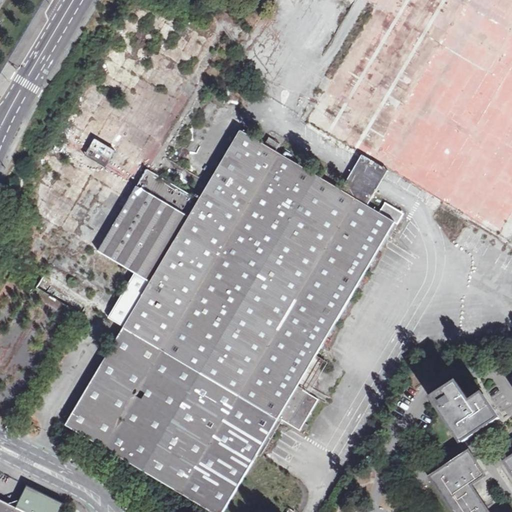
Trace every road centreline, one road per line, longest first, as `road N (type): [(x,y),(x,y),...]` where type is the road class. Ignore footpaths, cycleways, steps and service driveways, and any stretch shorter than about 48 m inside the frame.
road 1 (unknown): [(230,110),(409,212),(411,271),(393,341)]
road 2 (tertiary): [(0,127),(73,0)]
road 3 (residential): [(112,511),(84,486),(0,442)]
